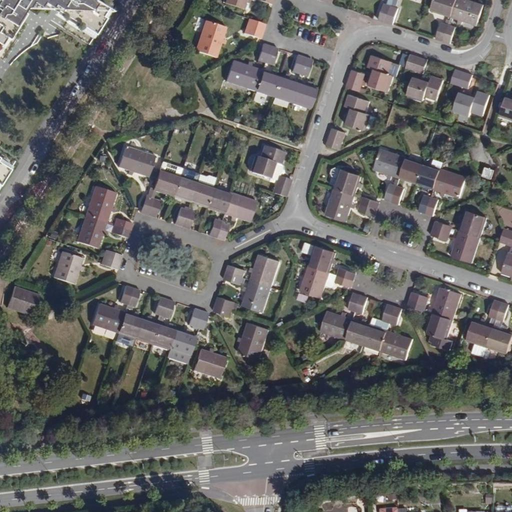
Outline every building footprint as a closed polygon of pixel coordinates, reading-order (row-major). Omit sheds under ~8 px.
[(10,41),(22,22),(21,21),(22,20),(28,10),(30,11),(30,10),(32,8),(34,4),(42,9),(45,4),(45,5),(53,10),(70,20),(67,23),(81,31),(82,28),(96,36),(105,22),(65,0),(0,0),(0,50),(7,39),(10,41)] [(65,0),(105,22),(107,19),(103,17),(108,9),(93,0),(65,0)] [(248,0),(225,0),(224,4),(245,11),(247,4),(249,0),(248,0)] [(434,0),(430,13),(450,19),(456,0),(434,0)] [(461,0),(456,0),(450,19),(457,22),(461,23),(475,27),(482,7),(461,0)] [(385,22),(390,5),(384,3),(378,20),(385,22)] [(390,5),(385,22),(392,24),(398,8),(390,5)] [(112,11),(108,9),(103,17),(107,19),(112,11)] [(56,16),(67,23),(70,20),(53,10),(52,11),(57,14),(56,16)] [(228,27),(207,20),(197,50),(218,57),(221,48),(222,43),(228,27)] [(261,39),(266,25),(250,20),(245,34),(261,39)] [(436,38),(443,41),(448,25),(441,22),(436,38)] [(448,25),(443,41),(450,43),(456,27),(448,25)] [(94,39),(96,36),(82,28),(81,31),(94,39)] [(0,57),(10,41),(7,39),(0,50),(0,57)] [(265,63),(270,45),(263,42),(257,60),(265,63)] [(278,47),(270,45),(265,63),(272,65),(278,47)] [(401,60),(372,50),(368,65),(373,66),(368,82),(389,89),(394,74),(396,75),(401,60)] [(422,71),(426,58),(410,53),(405,66),(422,71)] [(291,71),(299,74),(304,56),(297,54),(291,71)] [(304,56),(299,74),(306,76),(312,59),(304,56)] [(255,92),(262,71),(253,68),(248,66),(232,61),(226,82),(255,92)] [(467,86),(472,73),(455,68),(451,81),(467,86)] [(365,74),(351,69),(346,86),(359,90),(365,74)] [(262,71),(255,92),(272,97),(279,77),(274,75),(273,75),(270,74),(262,71)] [(272,97),(289,103),(296,82),(288,79),(289,75),(285,74),(283,78),(279,77),(272,97)] [(430,80),(414,75),(406,95),(422,100),(424,95),(438,99),(444,79),(431,75),(430,80)] [(305,85),(296,82),(289,103),(309,109),(316,89),(309,86),(305,85)] [(474,95),(458,89),(451,110),(467,115),(469,110),(482,115),(489,93),(476,89),(474,95)] [(370,100),(348,94),(344,107),(349,109),(344,125),(365,131),(370,116),(366,114),(370,100)] [(511,98),(507,96),(500,117),(511,120),(511,98)] [(326,146),(339,150),(345,133),(332,129),(326,146)] [(285,151),(264,144),(259,157),(254,156),(249,172),(270,179),(275,163),(281,165),(285,151)] [(156,155),(125,145),(119,166),(127,169),(131,170),(148,176),(156,155)] [(393,175),(400,177),(407,157),(382,148),(375,169),(389,174),(393,175)] [(417,183),(424,162),(407,157),(400,177),(417,183)] [(12,167),(0,159),(0,164),(10,171),(12,167)] [(173,196),(180,175),(183,166),(164,160),(155,188),(154,189),(173,196)] [(417,183),(434,189),(441,168),(424,162),(417,183)] [(0,187),(10,171),(0,164),(0,187)] [(483,167),(482,176),(491,178),(493,169),(483,167)] [(441,168),(434,189),(442,191),(446,193),(460,198),(467,177),(441,168)] [(333,189),(354,196),(357,186),(359,182),(360,176),(339,169),(333,189)] [(278,174),(272,190),(286,195),(292,179),(278,174)] [(190,201),(197,180),(180,175),(173,196),(190,201)] [(190,201),(208,207),(215,186),(197,180),(190,201)] [(385,199),(392,201),(397,185),(390,183),(385,199)] [(397,185),(392,201),(400,204),(405,188),(397,185)] [(86,216),(107,222),(110,213),(111,209),(117,192),(96,186),(86,216)] [(215,186),(208,207),(225,213),(232,192),(215,186)] [(352,203),(354,196),(333,189),(324,215),(345,222),(350,207),(352,203)] [(257,201),(232,192),(225,213),(236,216),(250,221),(257,201)] [(419,211),(426,213),(431,197),(425,194),(419,211)] [(149,215),(155,198),(151,197),(149,196),(146,195),(140,212),(149,215)] [(360,204),(376,210),(379,202),(362,197),(360,204)] [(431,197),(426,213),(434,216),(439,199),(431,197)] [(155,198),(149,215),(156,217),(162,200),(155,198)] [(376,210),(360,204),(357,212),(374,218),(376,210)] [(182,226),(188,209),(181,207),(175,224),(182,226)] [(195,211),(188,209),(182,226),(189,228),(195,211)] [(459,230),(480,237),(487,217),(466,210),(459,230)] [(104,230),(107,222),(86,216),(82,229),(77,241),(98,248),(103,235),(104,230)] [(117,218),(114,225),(132,230),(134,224),(117,218)] [(216,238),(222,220),(215,218),(209,235),(216,238)] [(230,223),(222,220),(216,238),(224,240),(230,223)] [(436,221),(434,228),(450,233),(452,227),(452,226),(436,221)] [(132,230),(114,225),(112,233),(129,238),(132,230)] [(450,233),(434,228),(431,235),(448,241),(450,233)] [(511,230),(505,228),(500,241),(511,245),(509,252),(508,251),(501,272),(511,275),(511,230)] [(480,237),(459,230),(457,236),(456,241),(451,256),(472,263),(480,237)] [(315,246),(309,266),(330,273),(333,264),(334,260),(336,253),(315,246)] [(124,255),(105,249),(101,264),(119,270),(124,255)] [(81,266),(83,258),(62,251),(53,277),(75,284),(79,270),(83,271),(84,267),(81,266)] [(280,262),(260,255),(255,269),(254,273),(251,281),(272,287),(280,262)] [(227,273),(243,278),(246,271),(229,266),(227,273)] [(328,279),(330,273),(309,266),(300,291),(322,298),(326,283),(328,279)] [(340,268),(338,276),(354,281),(356,274),(340,268)] [(241,285),(243,278),(227,273),(224,280),(241,285)] [(354,281),(338,276),(335,283),(352,288),(354,281)] [(272,287),(251,281),(249,288),(248,292),(243,307),(264,313),(272,287)] [(40,294),(14,285),(8,302),(34,310),(40,294)] [(120,302),(127,304),(133,287),(126,285),(120,302)] [(133,287),(127,304),(135,307),(141,290),(133,287)] [(433,314),(453,321),(462,294),(441,287),(437,301),(436,305),(433,314)] [(410,299),(426,305),(429,297),(413,292),(410,299)] [(356,312),(361,295),(354,293),(348,309),(356,312)] [(369,298),(361,295),(356,312),(363,314),(369,298)] [(162,316),(168,299),(161,296),(155,314),(162,316)] [(230,317),(233,309),(235,301),(219,296),(214,311),(230,317)] [(175,301),(168,299),(162,316),(169,318),(175,301)] [(424,311),(426,305),(410,299),(408,303),(407,306),(424,311)] [(489,317),(497,319),(502,303),(495,300),(489,317)] [(118,333),(125,312),(117,309),(118,306),(114,304),(113,308),(100,303),(93,324),(118,333)] [(510,305),(502,303),(497,319),(504,322),(510,305)] [(389,323),(395,307),(388,304),(382,321),(389,323)] [(402,309),(395,307),(389,323),(397,325),(402,309)] [(196,327),(201,310),(194,308),(189,325),(196,327)] [(201,310),(196,327),(200,329),(204,330),(209,313),(201,310)] [(133,314),(125,312),(118,333),(135,338),(142,318),(138,316),(139,313),(134,311),(133,314)] [(346,340),(353,319),(345,317),(341,316),(327,311),(321,331),(346,340)] [(447,339),(453,321),(433,314),(427,334),(432,335),(429,341),(432,341),(432,344),(449,350),(452,341),(447,339)] [(147,319),(142,318),(135,338),(153,344),(160,323),(151,320),(152,317),(148,315),(147,319)] [(346,340),(364,346),(370,325),(366,324),(362,323),(353,319),(346,340)] [(487,348),(494,327),(484,324),(480,323),(474,321),(467,342),(487,348)] [(160,323),(153,344),(170,350),(177,329),(172,327),(173,324),(169,322),(168,326),(160,323)] [(270,330),(249,323),(246,332),(244,336),(239,353),(259,360),(270,330)] [(370,325),(364,346),(380,351),(387,331),(379,328),(375,327),(370,325)] [(494,327),(487,348),(507,355),(511,340),(511,333),(508,332),(504,330),(494,327)] [(187,332),(177,329),(170,350),(190,357),(197,336),(191,333),(187,332)] [(395,333),(387,331),(380,351),(406,360),(413,340),(398,335),(395,333)] [(209,352),(201,349),(194,370),(220,379),(227,358),(213,353),(209,352)]
